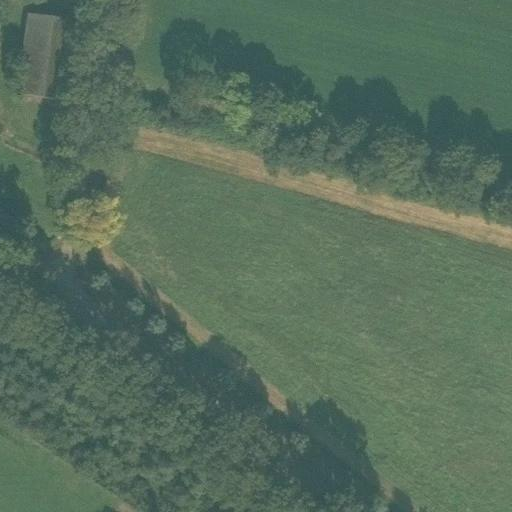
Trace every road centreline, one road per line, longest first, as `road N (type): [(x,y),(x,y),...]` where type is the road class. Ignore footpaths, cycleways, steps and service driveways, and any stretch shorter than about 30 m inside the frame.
road 1 (unclassified): [(338,511),(0,243)]
road 2 (track): [(511,185),(107,89)]
road 3 (track): [(48,280),(66,257),(107,89)]
